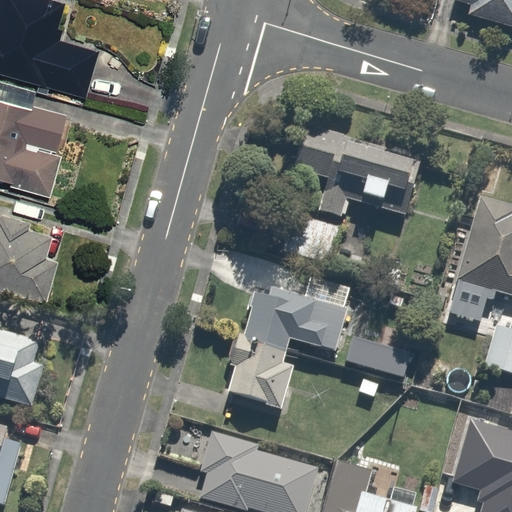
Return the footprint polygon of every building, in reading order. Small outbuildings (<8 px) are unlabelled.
[(0,0),(0,74),(87,99),(100,51),(61,41),(63,31),(59,29),(66,3),(53,0),(0,0)] [(511,24),(511,0),(445,0),(443,7),(511,24)] [(0,180),(12,184),(12,186),(49,197),(61,157),(55,155),(66,116),(34,107),(38,92),(0,81),(0,180)] [(415,164),(295,128),(282,171),(314,180),(305,212),(332,220),(338,199),(399,217),(415,164)] [(511,207),(471,196),(436,319),(477,330),(486,296),(511,302),(511,207)] [(305,212),(291,208),(273,266),(303,275),(332,283),(350,225),(332,220),(305,212)] [(0,291),(48,305),(59,263),(47,260),(53,237),(29,230),(30,225),(1,217),(0,219),(0,291)] [(332,283),(303,275),(295,300),(246,285),(214,392),(270,409),(289,346),(331,359),(352,289),(332,283)] [(0,393),(29,401),(44,338),(0,326),(0,325),(2,317),(0,316),(0,393)] [(511,376),(511,333),(487,327),(467,402),(502,412),(511,376)] [(408,356),(350,340),(343,364),(401,380),(408,356)] [(447,361),(418,352),(407,385),(437,395),(447,361)] [(481,506),(479,511),(511,511),(511,433),(469,421),(450,486),(478,494),(475,504),(481,506)] [(23,430),(0,424),(0,507),(2,508),(23,430)] [(312,511),(325,471),(199,433),(188,470),(200,473),(193,497),(242,511),(312,511)] [(358,471),(327,461),(325,471),(312,511),(411,511),(413,507),(353,489),(358,471)] [(242,511),(193,497),(176,492),(169,511),(242,511)]
